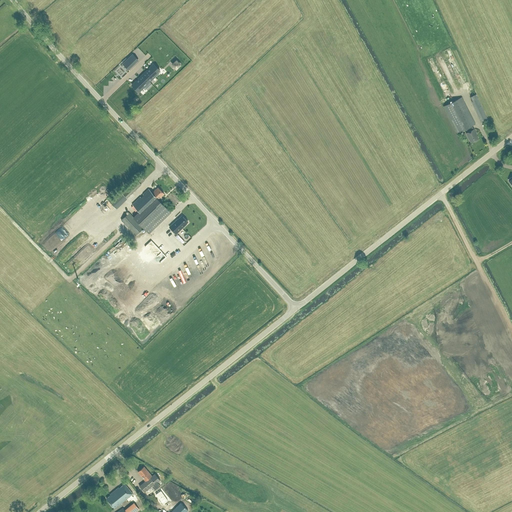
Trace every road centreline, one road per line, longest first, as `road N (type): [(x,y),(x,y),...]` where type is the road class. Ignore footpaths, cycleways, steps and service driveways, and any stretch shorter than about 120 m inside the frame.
road 1 (unclassified): [(295,308),(12,0)]
road 2 (unclassified): [(39,511),(295,308)]
road 3 (unclassified): [(295,308),(511,136)]
road 4 (track): [(511,329),(440,192)]
